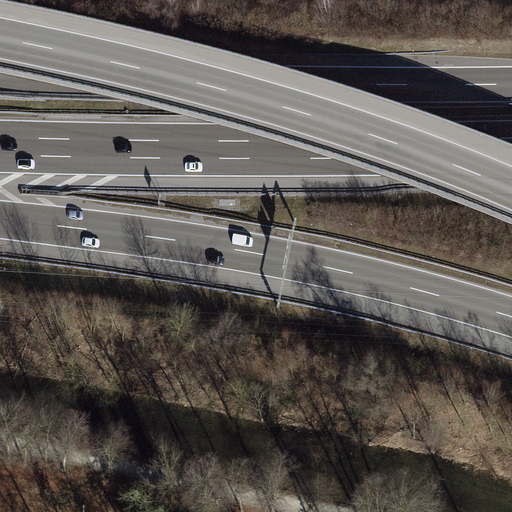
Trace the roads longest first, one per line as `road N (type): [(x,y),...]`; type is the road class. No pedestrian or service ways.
road 1 (motorway): [(511,188),(298,111),(0,38)]
road 2 (motorway): [(0,220),(251,252),(511,316)]
road 3 (motorway): [(511,84),(0,75)]
road 4 (motorway): [(0,145),(511,146)]
road 5 (track): [(0,447),(332,511)]
